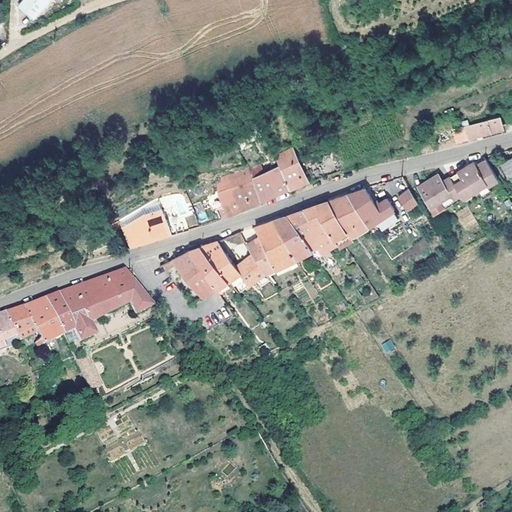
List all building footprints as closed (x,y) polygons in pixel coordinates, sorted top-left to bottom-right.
[(35,17),(51,0),(21,0),(19,2),(35,17)] [(504,132),(500,122),(489,125),(488,122),(465,128),(469,142),(478,142),(477,139),(483,138),(504,132)] [(300,164),(304,162),(299,150),(280,157),(283,166),(292,191),(292,192),(301,189),(308,186),(306,182),(312,180),(309,173),(308,173),(304,175),(300,164)] [(274,159),(254,166),(263,203),(275,198),(275,197),(292,191),(283,166),(278,168),(274,159)] [(511,176),(511,159),(507,162),(499,165),(507,180),(511,176)] [(453,185),(458,193),(464,203),(471,199),(488,188),(498,182),(485,160),(475,167),(474,164),(470,167),(465,169),(457,174),(461,180),(453,185)] [(263,203),(254,166),(228,175),(231,182),(222,186),(221,191),(228,209),(220,212),(222,220),(231,216),(263,203)] [(328,180),(323,167),(312,171),(317,183),(321,181),(321,183),(328,180)] [(461,180),(457,174),(449,178),(452,182),(453,185),(461,180)] [(440,204),(458,193),(453,185),(452,182),(444,187),(442,183),(438,176),(426,183),(417,188),(433,214),(442,208),(440,204)] [(449,178),(442,183),(444,187),(452,182),(449,178)] [(488,188),(471,199),(473,202),(490,191),(488,188)] [(377,206),(367,191),(357,194),(349,197),(367,227),(368,228),(377,222),(394,212),(395,211),(387,199),(377,206)] [(417,204),(409,191),(397,199),(406,211),(417,204)] [(351,238),(367,227),(349,197),(338,201),(331,204),(351,238)] [(351,238),(331,204),(316,209),(305,213),(319,234),(326,230),(336,246),(351,238)] [(468,206),(455,212),(463,229),(476,222),(468,206)] [(147,218),(123,228),(131,250),(160,240),(190,231),(185,217),(177,220),(173,209),(148,219),(147,218)] [(394,212),(377,222),(382,230),(399,219),(394,212)] [(319,234),(305,213),(296,216),(289,219),(304,240),(311,251),(318,247),(322,254),(336,246),(326,230),(319,234)] [(297,260),(311,251),(304,240),(289,219),(281,222),(274,224),(297,260)] [(297,260),(274,224),(262,228),(257,230),(262,240),(276,272),(279,270),(297,260)] [(367,227),(351,238),(353,241),(369,230),(368,228),(367,227)] [(276,272),(262,240),(249,247),(255,256),(267,276),(276,272)] [(236,268),(220,244),(213,247),(204,250),(230,281),(240,274),(245,281),(255,275),(258,281),(267,276),(255,256),(236,268)] [(230,281),(204,250),(199,252),(193,254),(191,255),(218,290),(230,281)] [(218,290),(191,255),(184,259),(176,263),(180,267),(205,298),(218,290)] [(311,274),(321,267),(318,261),(314,256),(303,263),(311,274)] [(318,261),(321,267),(328,263),(325,257),(318,261)] [(283,276),(300,266),(297,260),(279,270),(283,276)] [(180,267),(176,263),(166,268),(169,272),(180,267)] [(153,308),(127,271),(101,279),(47,300),(64,337),(75,332),(81,344),(96,337),(90,325),(129,305),(135,317),(153,308)] [(255,275),(245,281),(249,287),(258,281),(255,275)] [(232,284),(230,281),(218,290),(220,292),(232,284)] [(364,287),(362,296),(372,299),(375,290),(364,287)] [(25,308),(34,327),(43,346),(64,337),(47,300),(34,305),(25,308)] [(16,333),(34,327),(25,308),(17,311),(7,314),(16,333)] [(0,342),(17,335),(16,333),(7,314),(0,316),(0,342)] [(386,353),(395,348),(390,339),(381,344),(386,353)] [(75,360),(86,393),(100,388),(90,356),(75,360)]
